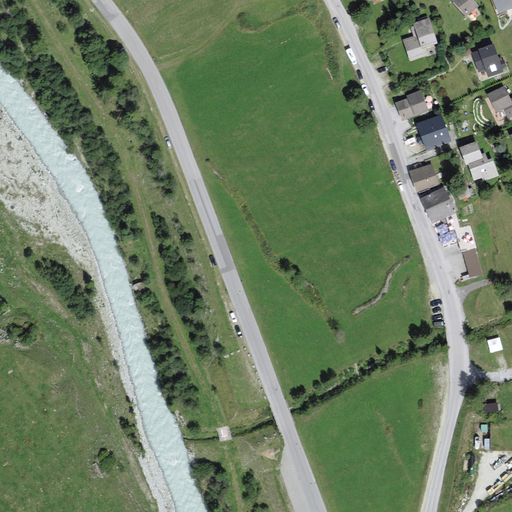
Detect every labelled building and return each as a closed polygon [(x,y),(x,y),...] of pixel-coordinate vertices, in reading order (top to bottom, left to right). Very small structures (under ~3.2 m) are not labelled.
[(473,0),(456,0),(455,2),(468,17),(480,7),(473,0)] [(511,0),(493,0),(499,12),(511,6),(511,0)] [(418,37),(405,42),(411,63),(436,56),(434,49),(441,47),(432,19),(414,25),(418,37)] [(498,48),(474,55),(483,81),(506,74),(498,48)] [(511,98),(507,88),(490,96),(499,114),(511,107),(511,98)] [(423,93),(398,103),(405,122),(430,112),(423,93)] [(444,118),(419,127),(428,152),(453,143),(444,118)] [(481,144),(461,151),(472,183),(499,174),(494,158),(486,161),(481,144)] [(433,165),(413,172),(419,190),(440,183),(433,165)] [(446,189),(423,200),(435,226),(458,214),(446,189)] [(471,229),(457,232),(463,252),(476,248),(471,229)] [(482,275),(475,250),(464,253),(471,277),(482,275)] [(488,339),(491,352),(503,348),(500,336),(488,339)] [(498,403),(483,405),(484,414),(499,412),(498,403)]
